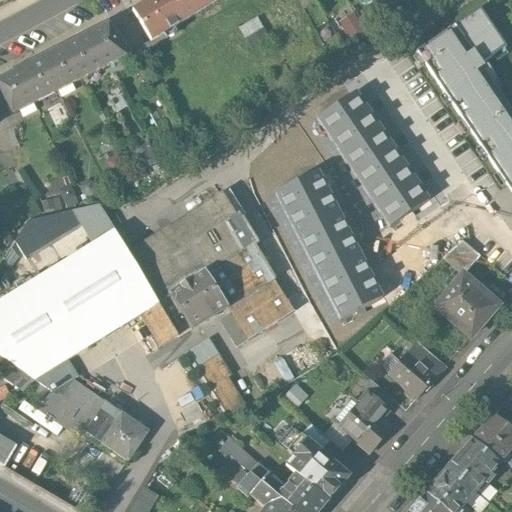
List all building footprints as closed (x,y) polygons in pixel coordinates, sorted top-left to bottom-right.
[(151,42),(201,12),(193,0),(150,0),(132,10),(151,42)] [(193,0),(201,12),(221,0),(193,0)] [(418,54),(511,189),(511,114),(479,67),(504,49),(478,12),(418,54)] [(109,25),(87,36),(103,68),(125,57),(121,50),(126,48),(121,38),(116,40),(109,25)] [(103,68),(87,36),(64,48),(80,79),(103,68)] [(64,48),(42,59),(58,91),(80,79),(64,48)] [(58,91),(42,59),(19,70),(35,102),(58,91)] [(35,102),(19,70),(0,79),(0,88),(12,113),(35,102)] [(356,93),(315,121),(387,226),(428,198),(356,93)] [(317,174),(276,195),(340,318),(381,298),(317,174)] [(243,218),(226,192),(177,222),(178,223),(169,228),(175,238),(183,232),(207,271),(170,294),(192,328),(227,307),(231,314),(222,319),(221,324),(237,348),(295,311),(276,279),(277,278),(256,244),(260,242),(244,217),(243,218)] [(122,415),(74,380),(77,378),(67,361),(141,316),(160,348),(172,340),(176,346),(181,342),(98,205),(28,220),(15,241),(39,277),(0,300),(0,353),(53,392),(93,420),(106,429),(110,432),(122,415)] [(461,243),(443,260),(463,277),(479,258),(461,243)] [(484,296),(463,277),(436,309),(470,339),(498,308),(489,300),(485,296),(484,296)] [(229,377),(207,340),(187,352),(230,421),(244,413),(224,380),(229,377)] [(36,381),(0,356),(0,376),(23,393),(36,381)] [(434,380),(406,356),(389,376),(417,400),(434,380)] [(395,403),(369,381),(361,390),(367,395),(387,412),(395,403)] [(93,420),(53,392),(40,410),(80,439),(93,420)] [(511,392),(503,404),(511,411),(511,392)] [(387,412),(367,395),(359,405),(353,399),(332,423),(369,455),(390,431),(379,422),(387,412)] [(149,433),(122,415),(110,432),(106,429),(98,442),(128,463),(149,433)] [(511,449),(511,434),(493,417),(471,442),(498,466),(511,449)] [(330,443),(310,426),(301,436),(320,454),(330,443)] [(320,454),(301,436),(287,453),(293,458),(285,467),(296,477),(327,503),(349,479),(320,454)] [(17,447),(0,437),(0,466),(4,469),(17,447)] [(498,466),(471,442),(447,469),(474,493),(483,483),(486,486),(493,478),(490,475),(498,466)] [(258,467),(232,444),(225,453),(250,475),(258,467)] [(319,511),(327,503),(296,477),(284,490),(258,467),(250,475),(249,476),(261,486),(290,511),(319,511)] [(447,469),(425,495),(443,511),(459,511),(474,493),(447,469)] [(148,511),(159,495),(144,486),(128,511),(148,511)] [(290,511),(261,486),(250,498),(262,507),(269,507),(264,511),(290,511)] [(443,511),(425,495),(410,511),(443,511)]
